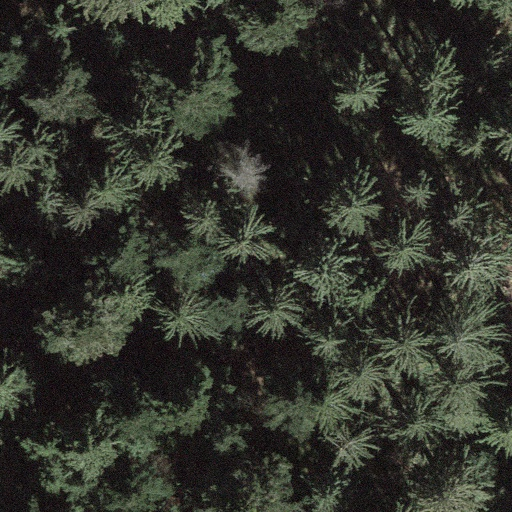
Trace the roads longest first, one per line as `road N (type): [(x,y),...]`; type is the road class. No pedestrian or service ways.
road 1 (track): [(127,174),(315,511)]
road 2 (track): [(127,174),(191,511)]
road 3 (track): [(93,0),(127,174)]
